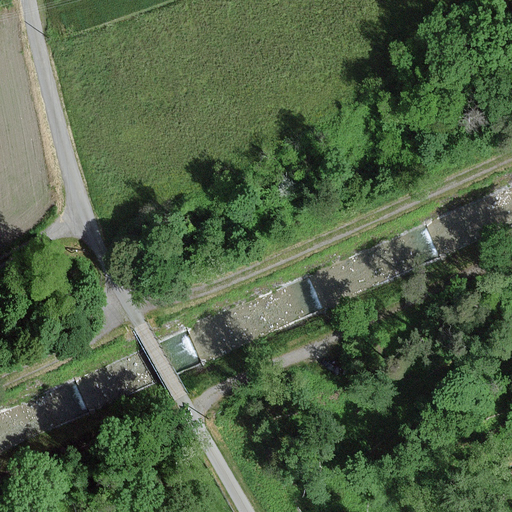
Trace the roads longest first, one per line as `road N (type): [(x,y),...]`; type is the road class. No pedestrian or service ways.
road 1 (unclassified): [(246,511),(84,216),(28,0)]
road 2 (track): [(134,313),(511,156)]
road 3 (track): [(511,259),(186,409)]
road 4 (track): [(177,393),(0,471)]
road 5 (track): [(134,313),(0,382)]
